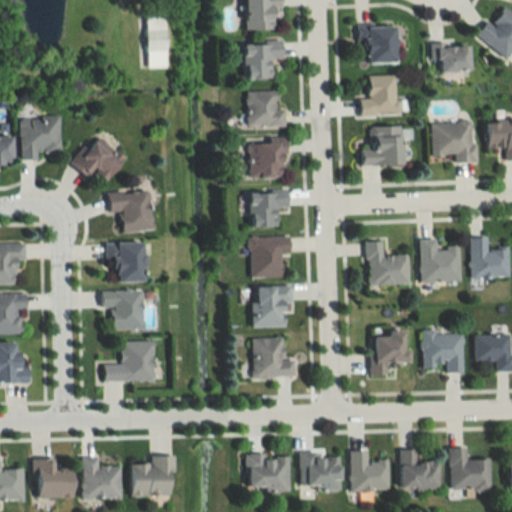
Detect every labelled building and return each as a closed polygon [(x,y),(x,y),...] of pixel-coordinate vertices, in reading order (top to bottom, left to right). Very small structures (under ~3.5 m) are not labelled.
[(241,0),(242,29),(272,29),(271,8),(277,8),(277,0),(241,0)] [(511,46),(511,14),(501,5),(486,22),(485,20),(474,33),(503,58),(511,46)] [(163,67),(163,13),(143,13),(143,67),(163,67)] [(364,64),(393,64),(393,25),(353,25),(353,43),(364,43),(364,64)] [(269,78),(268,59),(279,59),(279,42),(240,42),(241,79),(269,78)] [(437,72),(467,72),(467,43),(428,44),(428,61),(437,61),(437,72)] [(395,115),(395,75),(364,75),(364,98),(357,98),(357,115),(395,115)] [(243,91),(243,126),(281,126),(281,109),(273,109),(273,91),(243,91)] [(16,157),(56,157),(56,117),(17,117),(16,157)] [(511,120),(484,121),(484,149),(501,149),(501,161),(511,160),(511,120)] [(427,122),(429,155),(451,154),(451,162),(472,161),(471,121),(427,122)] [(399,165),(399,127),(367,127),(367,148),(358,148),(358,165),(399,165)] [(84,177),(90,169),(104,180),(122,158),(91,133),(66,163),(84,177)] [(0,167),(9,168),(9,136),(0,136),(0,167)] [(246,178),(282,178),(281,144),(245,144),(246,178)] [(116,212),(118,232),(149,230),(146,190),(104,193),(106,213),(116,212)] [(246,227),(274,227),(274,208),(284,208),(284,190),(245,190),(246,227)] [(246,277),(279,277),(278,253),(286,253),(286,235),(245,236),(246,277)] [(504,278),(504,249),(484,249),(484,237),(466,237),(466,278),(504,278)] [(455,247),(432,247),(432,238),(415,238),(416,281),(456,281),(455,247)] [(404,254),(379,254),(379,240),(362,241),(363,284),(405,283),(404,254)] [(0,284),(13,284),(13,262),(20,262),(20,243),(0,243),(0,284)] [(141,282),(141,243),(103,243),(103,267),(113,267),(113,282),(141,282)] [(287,286),(252,286),(252,302),(247,302),(247,327),(282,326),(282,303),(287,303),(287,286)] [(139,290),(98,290),(98,308),(108,308),(108,329),(139,329),(139,290)] [(0,333),(21,334),(21,293),(0,292),(0,333)] [(367,375),(383,375),(383,363),(403,363),(403,330),(384,331),(384,336),(367,336),(367,375)] [(458,332),(418,331),(418,367),(439,367),(439,372),(458,373),(458,332)] [(508,372),(507,334),(471,334),(471,361),(490,360),(490,372),(508,372)] [(291,359),(280,359),(279,337),(248,338),(249,377),(291,376),(291,359)] [(117,342),(117,364),(99,364),(99,382),(150,381),(149,341),(117,342)] [(0,382),(24,383),(24,366),(14,366),(15,342),(0,342),(0,382)] [(485,460),(463,460),(463,448),(445,448),(445,490),(485,490),(485,460)] [(396,450),(396,490),(436,490),(436,462),(415,462),(415,450),(396,450)] [(385,492),(384,462),(364,462),(364,452),(346,452),(346,492),(385,492)] [(286,492),(285,456),(261,457),(261,454),(242,454),(243,492),(286,492)] [(336,454),(295,454),(296,490),(337,490),(336,454)] [(117,499),(117,467),(95,467),(95,457),(78,457),(78,499),(117,499)] [(127,465),(127,497),(170,497),(170,457),(147,457),(147,465),(127,465)] [(31,498),(70,497),(69,469),(51,469),(51,459),(30,460),(31,498)] [(0,500),(19,501),(19,469),(0,468),(0,500)]
